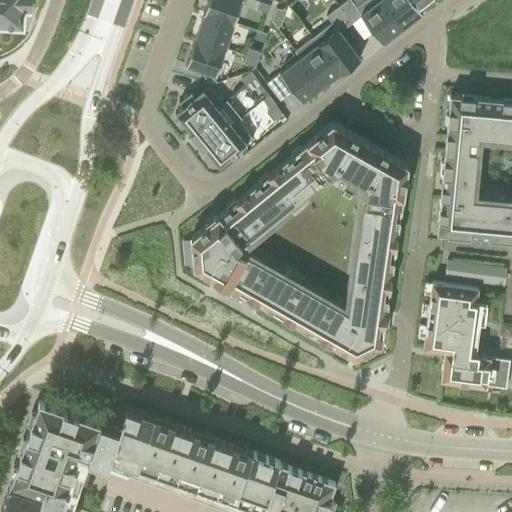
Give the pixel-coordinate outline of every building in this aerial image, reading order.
[(0,0),(0,21),(21,22),(22,4),(27,5),(27,0),(0,0)] [(206,0),(203,11),(233,22),(240,0),(206,0)] [(350,0),(344,0),(337,6),(350,23),(361,15),(382,42),(393,33),(394,34),(402,27),(381,0),(363,0),(356,6),(350,0)] [(381,0),(402,27),(410,21),(410,20),(421,12),(411,0),(381,0)] [(411,0),(421,12),(422,11),(419,8),(429,0),(411,0)] [(256,9),(267,12),(270,5),(258,1),(256,9)] [(359,57),(339,31),(350,23),(337,6),(325,15),(331,22),(323,28),(312,36),(339,73),(359,57)] [(275,7),(271,20),(277,27),(285,10),(283,7),(281,9),(275,7)] [(194,36),(194,37),(224,48),(233,22),(203,11),(203,12),(195,37),(194,36)] [(294,50),(321,85),(338,72),(339,73),(312,36),(294,50)] [(215,74),(224,48),(194,37),(185,64),(215,74)] [(248,48),(246,55),(257,59),(259,51),(248,48)] [(293,89),(301,100),(321,85),(294,50),(293,50),(298,57),(279,72),(293,89)] [(243,62),(254,66),(257,59),(246,55),(243,62)] [(240,78),(245,84),(255,77),(250,71),(240,78)] [(279,72),(266,82),(280,99),(293,89),(279,72)] [(250,90),(259,83),(255,77),(245,84),(250,90)] [(174,113),(189,131),(226,100),(226,99),(223,102),(208,85),(194,96),(190,91),(178,101),(182,106),(174,113)] [(444,149),(436,232),(511,239),(511,99),(449,94),(445,136),(445,137),(444,148),(444,149)] [(262,99),(269,109),(275,104),(268,95),(262,99)] [(202,147),(203,148),(240,117),(226,100),(189,131),(190,132),(189,133),(201,147),(202,147)] [(241,118),(240,117),(203,148),(218,166),(252,138),(238,121),(241,118)] [(407,164),(331,121),(306,142),(190,237),(192,266),(211,277),(214,279),(224,285),(227,286),(249,298),(260,304),(260,305),(354,358),(381,345),(384,324),(385,312),(402,197),(407,164)] [(446,259),(445,268),(456,269),(457,261),(446,259)] [(457,261),(456,269),(466,271),(467,262),(457,261)] [(467,262),(466,271),(476,272),(477,264),(467,262)] [(477,264),(476,272),(486,274),(488,265),(477,264)] [(488,265),(486,274),(497,275),(498,266),(488,265)] [(497,275),(496,284),(503,285),(506,267),(498,266),(497,275)] [(445,268),(444,277),(454,278),(456,269),(445,268)] [(456,269),(454,278),(465,279),(466,271),(456,269)] [(466,271),(465,279),(475,281),(476,272),(466,271)] [(476,272),(475,281),(485,282),(486,274),(476,272)] [(486,274),(485,282),(496,284),(497,275),(486,274)] [(431,281),(422,348),(443,350),(439,379),(485,385),(505,387),(509,359),(489,356),(477,354),(478,353),(468,351),(477,287),(431,281)] [(72,506),(71,505),(88,459),(106,465),(106,464),(134,474),(137,465),(233,499),(230,508),(242,511),(331,511),(335,502),(328,499),(334,482),(278,463),(279,461),(252,451),(252,452),(251,451),(252,448),(235,441),(233,445),(212,437),(213,434),(195,427),(194,431),(172,423),(173,419),(156,413),(155,417),(125,406),(118,427),(100,421),(99,422),(38,400),(34,411),(31,410),(27,424),(29,425),(26,435),(23,434),(17,451),(20,452),(16,463),(13,463),(8,476),(11,477),(0,507),(0,510),(5,511),(81,511),(82,511),(71,507),(72,506)]
